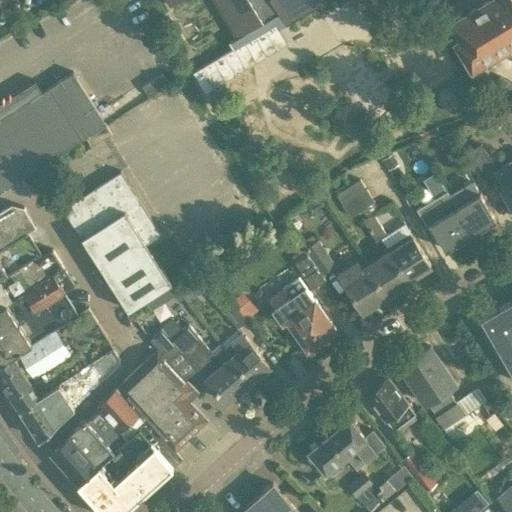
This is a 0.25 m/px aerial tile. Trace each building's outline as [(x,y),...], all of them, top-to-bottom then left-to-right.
[(168,0),(172,5),(180,0),(215,0),(238,36),(280,11),(288,24),(327,0),(168,0)] [(511,0),(488,0),(453,22),(463,37),(458,40),(474,68),(511,45),(511,0)] [(193,72),(205,92),(288,43),(275,22),(193,72)] [(0,190),(107,125),(75,72),(0,118),(0,190)] [(142,85),(148,95),(168,82),(162,72),(142,85)] [(464,74),(453,80),(464,98),(474,92),(464,74)] [(511,82),(499,75),(488,93),(507,104),(511,95),(511,82)] [(112,134),(107,125),(86,138),(92,147),(112,134)] [(439,138),(446,149),(461,140),(454,129),(439,138)] [(473,152),(470,153),(483,174),(496,168),(481,143),(471,148),(473,152)] [(381,159),(387,169),(398,163),(391,153),(381,159)] [(511,160),(495,171),(504,186),(503,188),(511,203),(511,160)] [(171,282),(147,244),(161,235),(120,170),(62,208),(80,236),(81,236),(128,310),(171,282)] [(340,190),(336,193),(343,204),(367,188),(360,177),(349,184),(340,190)] [(367,188),(343,204),(350,215),(361,207),(366,215),(377,208),(372,200),(374,199),(367,188)] [(497,219),(481,191),(457,206),(464,218),(459,221),(468,236),(497,219)] [(313,211),(322,205),(316,195),(307,201),(313,211)] [(0,248),(27,232),(36,226),(24,206),(11,203),(0,210),(0,248)] [(468,236),(459,221),(464,218),(457,206),(444,213),(439,203),(424,212),(447,249),(468,236)] [(369,230),(380,223),(374,213),(363,220),(369,230)] [(380,223),(369,230),(377,241),(381,239),(388,234),(380,223)] [(431,268),(411,236),(403,224),(388,234),(381,239),(388,251),(409,282),(431,268)] [(27,232),(0,248),(0,304),(24,289),(63,265),(52,248),(42,255),(27,232)] [(304,247),(307,252),(321,273),(336,263),(318,237),(304,247)] [(367,264),(387,296),(409,282),(388,251),(367,264)] [(326,279),(321,273),(307,252),(294,261),(303,274),(313,288),(326,279)] [(362,312),(387,296),(367,264),(360,269),(356,263),(338,274),(362,312)] [(63,265),(24,289),(37,310),(39,309),(65,293),(76,286),(63,265)] [(213,280),(205,270),(180,293),(188,302),(213,280)] [(285,290),(287,289),(291,294),(271,309),(282,324),(285,322),(289,320),(309,349),(338,329),(301,277),(285,289),(285,290)] [(24,289),(0,304),(0,333),(37,310),(24,289)] [(244,291),(233,300),(247,318),(259,309),(244,291)] [(37,310),(0,333),(0,361),(33,340),(67,319),(77,312),(65,293),(39,309),(37,310)] [(511,298),(501,304),(481,316),(511,370),(511,298)] [(238,326),(247,318),(233,300),(223,308),(238,326)] [(67,319),(33,340),(0,361),(0,376),(18,405),(112,346),(113,346),(88,306),(80,311),(77,312),(67,319)] [(172,316),(151,337),(186,376),(196,367),(200,372),(202,370),(228,402),(254,381),(232,356),(225,347),(226,346),(223,343),(222,343),(213,350),(190,323),(185,327),(184,326),(182,328),(172,316)] [(225,347),(232,356),(254,381),(272,366),(252,341),(250,341),(243,333),(226,346),(225,347)] [(150,338),(158,347),(118,384),(142,411),(149,419),(175,448),(206,420),(187,399),(197,389),(185,377),(186,376),(151,337),(150,338)] [(444,429),(455,422),(465,415),(448,389),(458,383),(431,342),(414,353),(397,364),(424,405),(429,402),(437,414),(435,415),(444,429)] [(119,358),(112,346),(18,405),(38,438),(119,362),(119,358)] [(408,403),(410,401),(389,373),(364,391),(384,419),(387,418),(394,428),(415,413),(408,403)] [(118,384),(95,405),(120,431),(142,411),(118,384)] [(70,433),(50,451),(78,482),(149,419),(142,411),(120,431),(95,405),(68,430),(70,433)] [(329,431),(328,432),(347,455),(356,466),(385,442),(372,427),(365,433),(349,414),(336,424),(334,424),(328,428),(329,431)] [(149,419),(78,482),(105,511),(121,511),(181,457),(174,449),(175,448),(149,419)] [(326,472),(347,455),(328,432),(307,449),(326,472)] [(400,457),(424,489),(435,481),(411,449),(400,457)] [(371,484),(362,473),(347,486),(356,496),(371,484)] [(378,488),(384,496),(396,487),(386,475),(380,480),(383,484),(378,488)] [(319,511),(316,509),(312,511),(298,511),(272,482),(242,509),(245,511),(319,511)] [(511,511),(511,482),(497,496),(507,508),(502,511),(511,511)]
